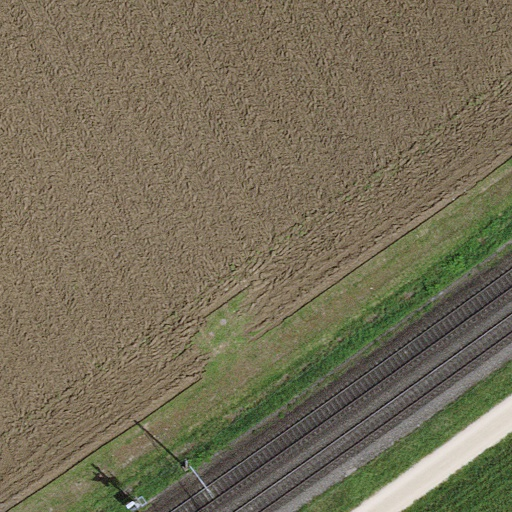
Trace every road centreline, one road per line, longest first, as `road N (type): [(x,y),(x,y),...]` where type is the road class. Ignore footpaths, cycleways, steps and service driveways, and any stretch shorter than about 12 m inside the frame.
road 1 (track): [(44,511),(511,183)]
road 2 (track): [(378,511),(511,412)]
